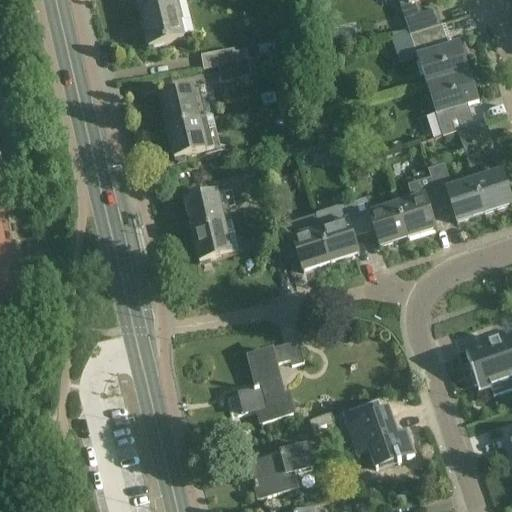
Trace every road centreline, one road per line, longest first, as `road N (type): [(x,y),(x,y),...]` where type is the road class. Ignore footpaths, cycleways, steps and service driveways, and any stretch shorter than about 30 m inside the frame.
road 1 (secondary): [(177,511),(54,0)]
road 2 (residential): [(477,511),(416,329),(422,297),(441,279),(511,255)]
